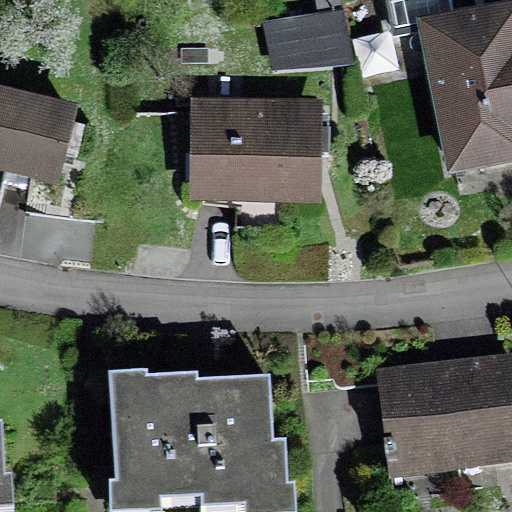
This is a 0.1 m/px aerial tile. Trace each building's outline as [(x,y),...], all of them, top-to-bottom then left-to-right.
[(511,141),(511,0),(414,0),(453,156),(511,141)] [(61,133),(0,118),(0,161),(50,174),(61,133)] [(207,199),(311,199),(311,124),(207,123),(207,199)] [(2,349),(0,349),(0,499),(10,499),(2,349)] [(511,410),(506,373),(384,392),(395,467),(511,449),(511,410)] [(186,379),(105,387),(116,506),(199,498),(200,511),(225,511),(279,507),(267,384),(187,391),(186,379)]
